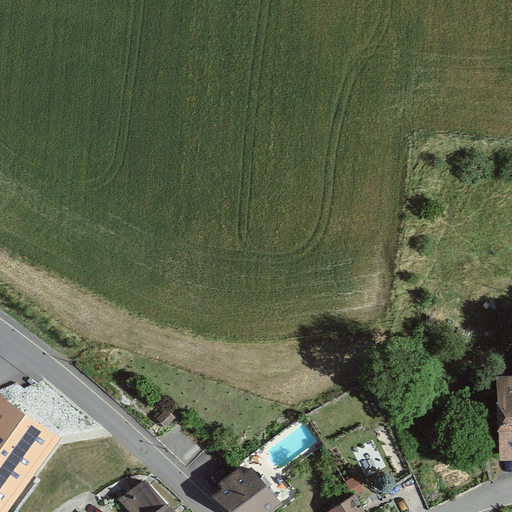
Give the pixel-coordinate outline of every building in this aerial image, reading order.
[(502,464),(511,463),(511,378),(499,378),(502,464)] [(0,511),(8,511),(62,439),(0,393),(0,511)] [(224,490),(214,496),(231,511),(273,511),(282,504),(251,468),(244,475),(239,469),(220,484),(224,490)] [(176,511),(175,510),(147,482),(123,501),(131,511),(176,511)] [(365,511),(357,497),(330,511),(365,511)]
